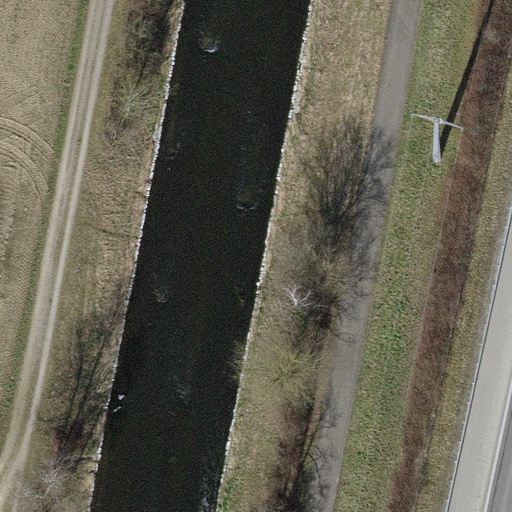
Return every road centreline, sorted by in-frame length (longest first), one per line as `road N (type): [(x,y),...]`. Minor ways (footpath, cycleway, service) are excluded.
road 1 (track): [(406,0),(315,511)]
road 2 (track): [(14,485),(98,0)]
